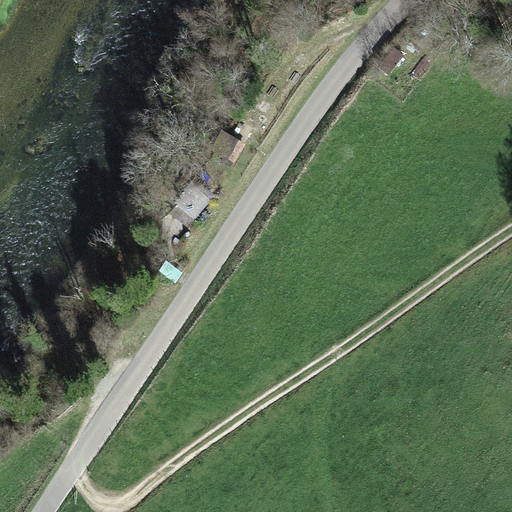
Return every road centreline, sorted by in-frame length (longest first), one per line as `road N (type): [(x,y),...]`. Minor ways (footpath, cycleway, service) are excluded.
road 1 (unclassified): [(400,0),(294,128),(38,511)]
road 2 (track): [(67,470),(98,498),(122,499),(511,226)]
